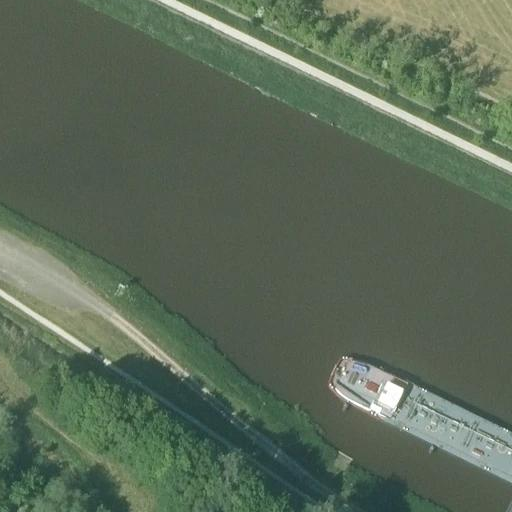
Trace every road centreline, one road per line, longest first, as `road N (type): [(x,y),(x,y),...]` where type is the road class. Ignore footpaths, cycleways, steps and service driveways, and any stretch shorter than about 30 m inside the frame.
road 1 (track): [(0,251),(83,295),(303,481),(354,511)]
road 2 (track): [(129,511),(104,460),(11,390),(0,372)]
